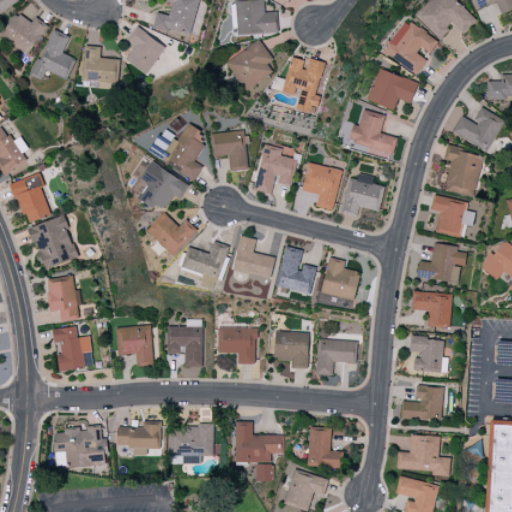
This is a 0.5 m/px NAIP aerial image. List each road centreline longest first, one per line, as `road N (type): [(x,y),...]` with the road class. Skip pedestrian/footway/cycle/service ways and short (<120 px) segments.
road 1 (residential): [(366,496),(391,280),(422,150),(452,87),(484,58),(511,47)]
road 2 (residential): [(0,398),(193,394),(382,408)]
road 3 (residential): [(226,208),(396,252)]
road 4 (tertiary): [(27,415),(19,302),(0,249)]
